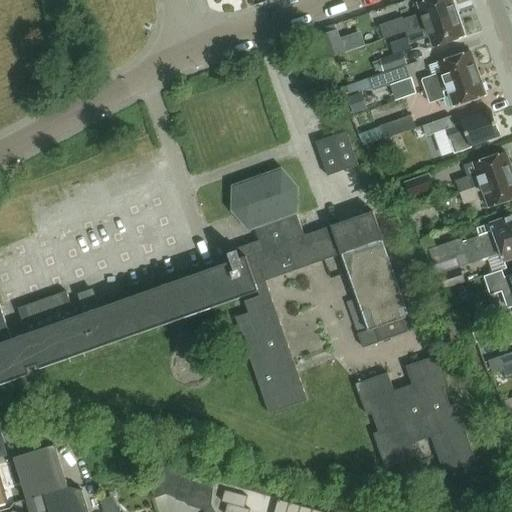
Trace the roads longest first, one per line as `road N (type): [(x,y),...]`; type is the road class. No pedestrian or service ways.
road 1 (residential): [(189,54),(0,153)]
road 2 (residential): [(338,0),(189,54)]
